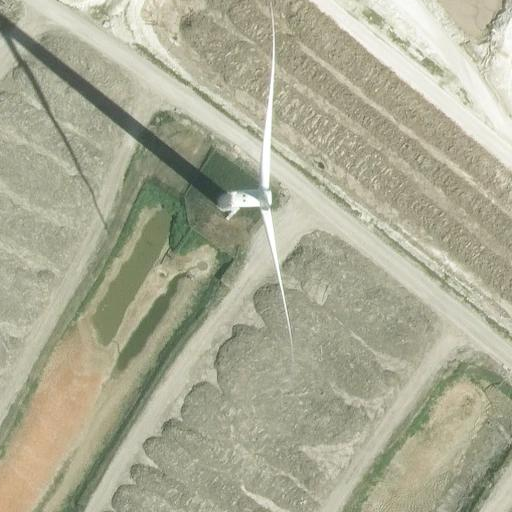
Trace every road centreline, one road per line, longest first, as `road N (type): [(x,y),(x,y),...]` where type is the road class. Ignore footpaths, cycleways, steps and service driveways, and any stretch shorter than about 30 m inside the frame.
road 1 (track): [(96,511),(211,327),(315,207)]
road 2 (track): [(0,391),(104,208),(155,78)]
road 3 (track): [(333,511),(460,320)]
